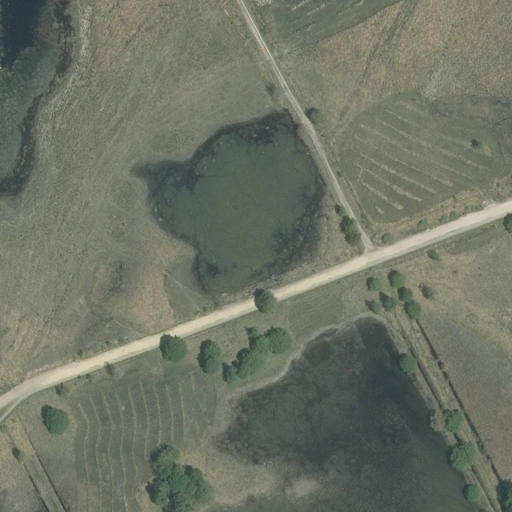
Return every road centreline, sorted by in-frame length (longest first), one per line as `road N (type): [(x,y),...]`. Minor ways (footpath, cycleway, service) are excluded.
road 1 (track): [(511,205),(47,378),(0,404)]
road 2 (track): [(238,0),(374,263)]
